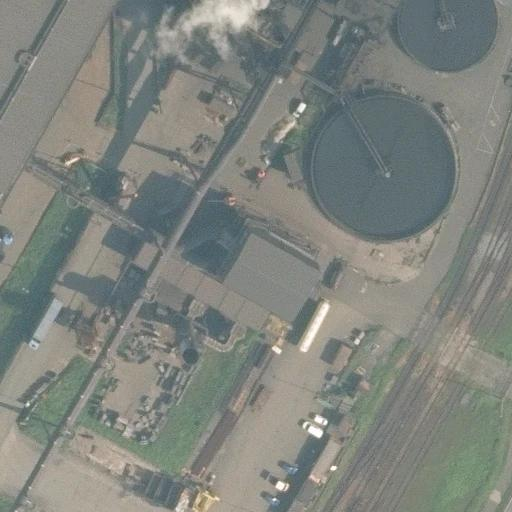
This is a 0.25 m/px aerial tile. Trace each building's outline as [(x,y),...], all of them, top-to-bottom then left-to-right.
[(0,0),(0,150),(14,127),(18,119),(43,75),(48,67),(73,22),(77,15),(85,0),(0,0)] [(185,0),(178,0),(163,28),(203,51),(209,54),(210,52),(226,24),(226,23),(217,18),(186,0),(185,0)] [(288,0),(253,0),(241,21),(268,36),(288,0)] [(320,0),(336,9),(340,0),(361,0),(371,6),(374,0),(320,0)] [(362,3),(359,9),(367,13),(370,7),(362,3)] [(356,38),(353,42),(355,43),(368,51),(371,46),(366,43),(356,38)] [(279,150),(289,175),(298,172),(289,147),(279,150)] [(214,212),(207,225),(213,229),(204,245),(290,294),(293,288),(302,293),(304,290),(295,285),(302,272),(311,277),(312,275),(307,271),(319,250),(234,202),(225,218),(214,212)] [(267,303),(141,231),(128,253),(161,271),(149,293),(177,309),(189,287),(255,325),(267,303)] [(97,316),(87,334),(99,341),(109,323),(97,316)] [(341,414),(336,424),(344,429),(350,419),(341,414)] [(329,434),(309,469),(319,475),(339,440),(329,434)] [(306,474),(294,495),(304,501),(317,480),(306,474)] [(293,497),(284,511),(297,511),(303,503),(293,497)]
